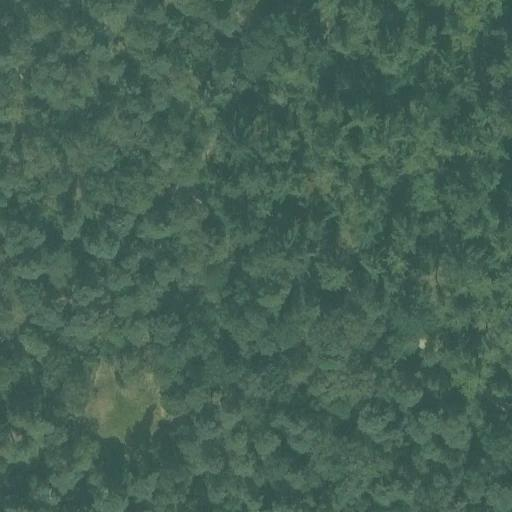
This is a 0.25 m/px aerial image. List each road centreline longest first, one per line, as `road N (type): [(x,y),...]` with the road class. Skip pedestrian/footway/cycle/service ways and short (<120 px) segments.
road 1 (track): [(174,179),(511,423)]
road 2 (track): [(0,63),(174,179)]
